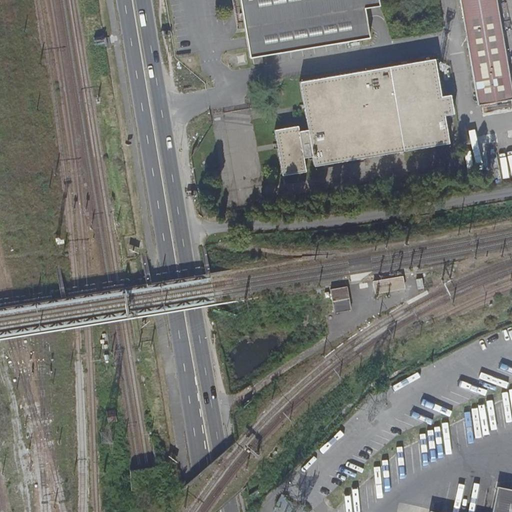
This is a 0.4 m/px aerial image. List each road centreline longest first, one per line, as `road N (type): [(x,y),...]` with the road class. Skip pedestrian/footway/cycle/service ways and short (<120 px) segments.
road 1 (primary): [(121,0),(207,511)]
road 2 (primary): [(231,511),(146,0)]
